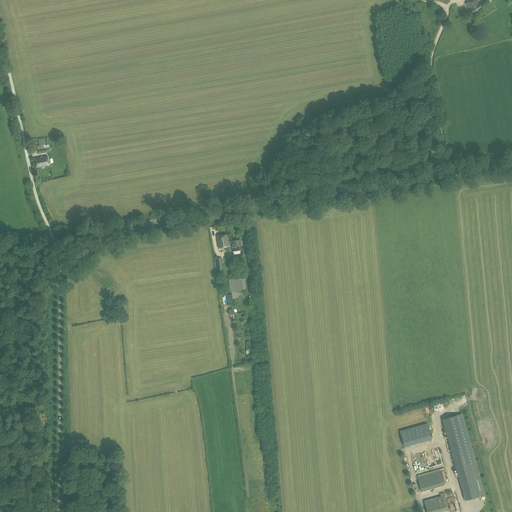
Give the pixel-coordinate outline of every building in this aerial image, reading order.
[(471,0),(466,4),(470,10),(469,10),(472,14),(483,8),(480,3),(477,0),(471,0)] [(37,147),(39,154),(47,152),(50,151),(49,145),(37,147)] [(35,158),(37,168),(49,166),(47,156),(35,158)] [(229,247),(229,244),(228,242),(227,234),(217,236),(219,248),(217,248),(218,252),(223,251),(222,248),(229,247)] [(229,244),(231,244),(232,251),(241,250),(239,240),(229,242),(228,242),(229,244)] [(66,272),(70,276),(76,272),(72,267),(66,272)] [(230,292),(230,293),(244,291),(246,291),(245,278),(229,279),(230,292)] [(245,298),(244,291),(230,293),(230,292),(221,293),(225,317),(235,315),(233,299),(239,298),(245,298)] [(465,500),(485,495),(462,414),(442,420),(465,500)] [(422,491),(444,485),(440,471),(418,478),(422,491)] [(260,494),(250,495),(250,499),(252,499),(253,506),(251,506),(251,511),(261,510),(260,494)] [(424,501),(426,511),(441,511),(449,510),(445,495),(424,501)]
